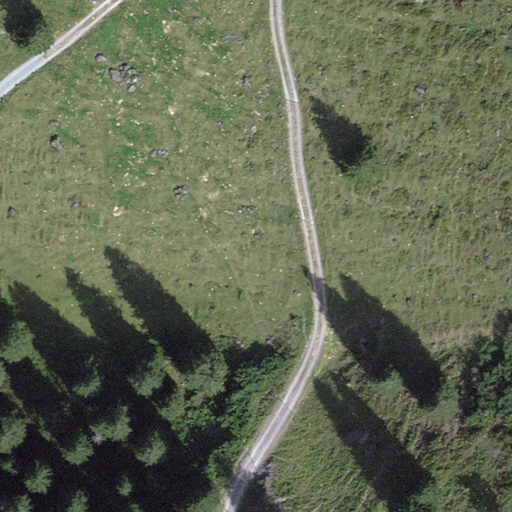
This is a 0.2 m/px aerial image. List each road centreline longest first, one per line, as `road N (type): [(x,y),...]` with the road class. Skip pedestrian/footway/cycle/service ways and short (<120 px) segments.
road 1 (track): [(276,0),(321,326),(309,368),(228,511)]
road 2 (track): [(0,92),(119,0)]
